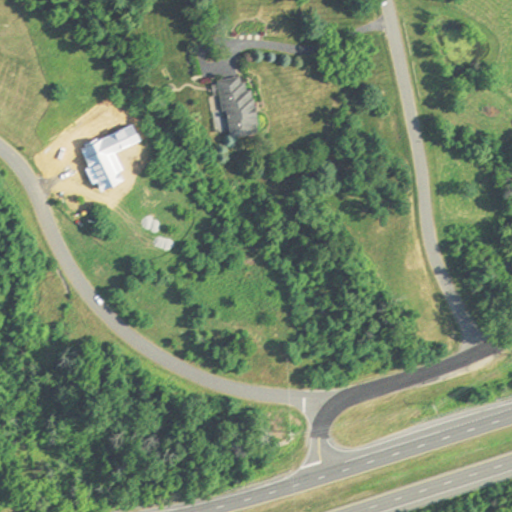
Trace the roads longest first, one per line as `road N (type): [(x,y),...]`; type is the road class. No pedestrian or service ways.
road 1 (residential): [(0,151),(31,187),(75,278),(127,335),(208,379),(322,406)]
road 2 (residential): [(478,349),(434,259),(386,0)]
road 3 (trunk): [(511,412),(207,511)]
road 4 (residential): [(321,476),(316,421),(334,395),(511,333)]
road 5 (trunk): [(354,511),(511,457)]
